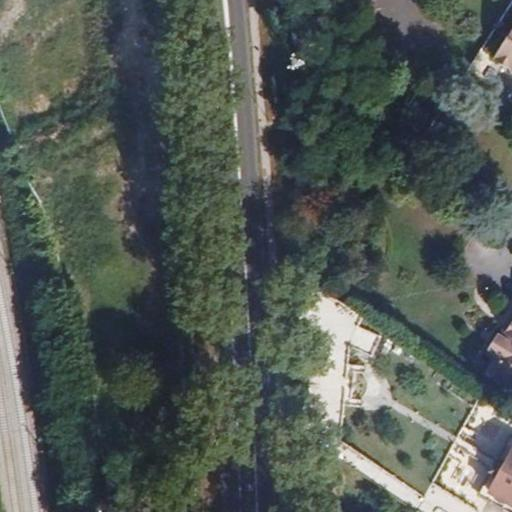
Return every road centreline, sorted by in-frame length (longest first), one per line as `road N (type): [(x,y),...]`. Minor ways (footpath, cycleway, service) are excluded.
road 1 (primary): [(199,0),(219,203),(233,511)]
road 2 (primary): [(259,511),(255,207),(237,0)]
